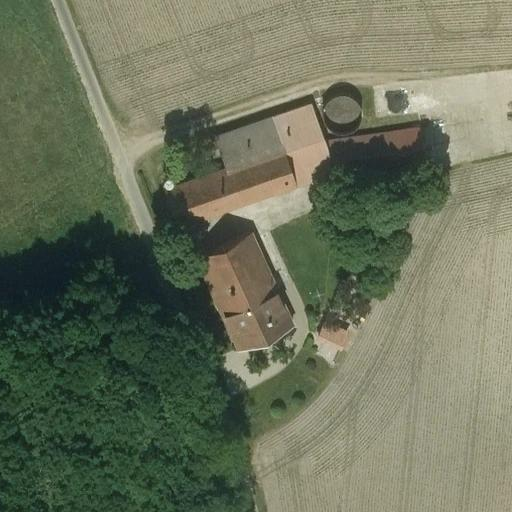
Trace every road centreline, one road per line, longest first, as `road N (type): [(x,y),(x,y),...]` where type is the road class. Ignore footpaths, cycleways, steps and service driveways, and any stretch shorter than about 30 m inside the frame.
road 1 (unclassified): [(251,511),(205,370),(58,0)]
road 2 (track): [(205,370),(0,444)]
